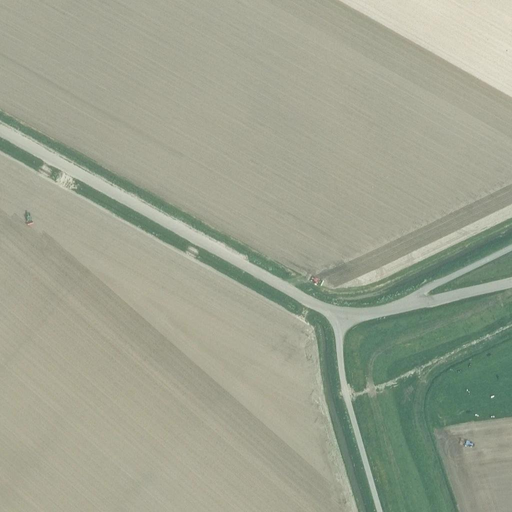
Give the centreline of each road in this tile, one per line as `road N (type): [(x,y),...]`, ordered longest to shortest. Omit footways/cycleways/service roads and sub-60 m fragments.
road 1 (unclassified): [(335,317),(0,132)]
road 2 (unclassified): [(379,511),(335,317)]
road 3 (unclassified): [(405,302),(511,246)]
